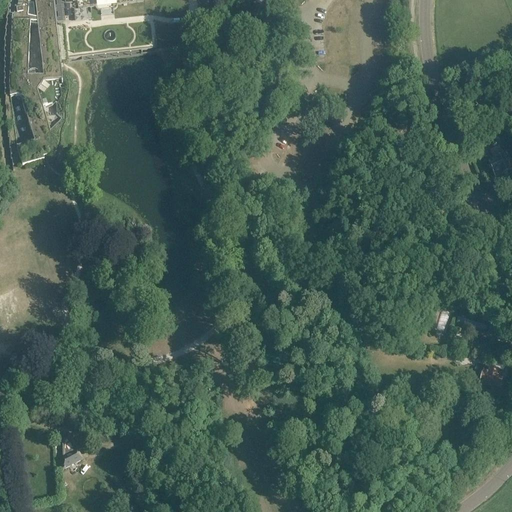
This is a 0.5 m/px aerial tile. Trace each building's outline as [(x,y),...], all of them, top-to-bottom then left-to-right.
[(60,98),(60,97),(61,96),(61,95),(61,94),(61,93),(60,85),(69,84),(67,64),(67,63),(66,63),(60,11),(59,0),(42,0),(35,1),(37,20),(27,18),(28,10),(28,2),(30,2),(29,0),(16,0),(14,16),(13,16),(12,16),(12,21),(9,86),(10,96),(10,98),(19,95),(35,143),(17,149),(22,165),(11,169),(11,179),(12,179),(13,189),(14,200),(14,201),(30,189),(30,188),(31,191),(33,189),(35,187),(38,184),(40,182),(41,180),(44,177),(45,175),(44,169),(43,169),(47,167),(46,164),(45,159),(44,159),(44,156),(51,154),(57,152),(57,151),(53,140),(43,107),(49,104),(56,101),(57,101),(58,100),(59,100),(60,99),(60,98)] [(501,151),(491,156),(494,161),(489,163),(490,165),(489,167),(490,169),(492,169),(494,175),(500,172),(502,175),(504,174),(506,175),(507,174),(508,172),(510,171),(504,157),(503,157),(501,151)] [(496,321),(460,310),(457,321),(493,332),(496,321)] [(483,375),(480,384),(499,389),(501,380),(502,374),(485,369),(483,375)] [(62,471),(82,460),(71,436),(62,441),(62,471)] [(159,468),(160,480),(171,479),(170,471),(167,471),(166,467),(159,468)]
